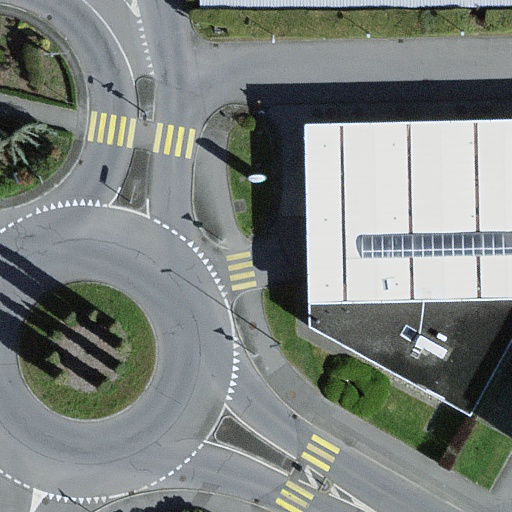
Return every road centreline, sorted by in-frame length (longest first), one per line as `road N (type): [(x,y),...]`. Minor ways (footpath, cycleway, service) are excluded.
road 1 (tertiary): [(389,511),(336,460),(274,421),(203,352)]
road 2 (tertiary): [(203,352),(193,302),(155,255),(94,232),(37,243)]
road 3 (tertiary): [(128,457),(212,464),(330,511)]
road 4 (tertiary): [(0,426),(47,459),(93,464),(128,457)]
road 5 (tertiary): [(128,457),(181,416),(203,352)]
